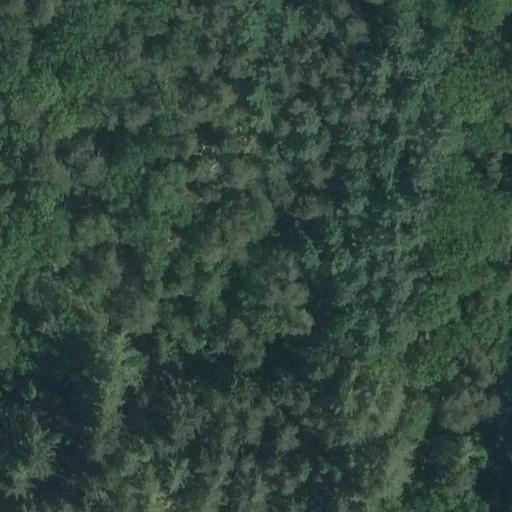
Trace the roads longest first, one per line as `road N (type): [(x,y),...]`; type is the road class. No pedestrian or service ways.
road 1 (tertiary): [(404,511),(497,0)]
road 2 (track): [(236,0),(278,199),(299,253),(347,319)]
